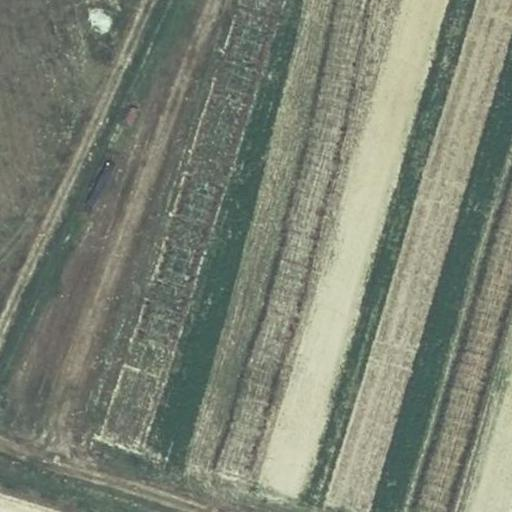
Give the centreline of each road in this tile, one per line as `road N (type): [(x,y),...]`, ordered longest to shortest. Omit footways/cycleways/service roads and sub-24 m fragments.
road 1 (track): [(0,337),(155,0)]
road 2 (track): [(202,511),(0,452)]
